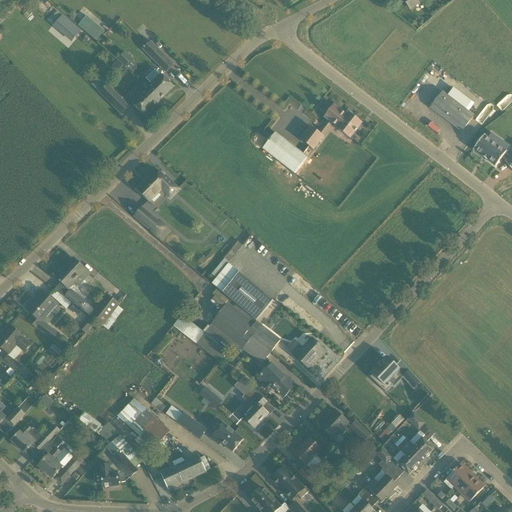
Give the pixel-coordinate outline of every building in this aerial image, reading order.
[(403,0),(410,10),(423,1),(422,0),(403,0)] [(96,41),(105,32),(88,15),(78,25),(96,41)] [(76,36),(81,30),(66,17),(61,23),(76,36)] [(173,65),(150,42),(142,50),(165,73),(173,65)] [(117,60),(125,68),(133,60),(125,52),(117,60)] [(120,65),(116,70),(119,73),(124,69),(120,65)] [(141,83),(159,102),(174,88),(161,75),(151,85),(145,79),(141,83)] [(145,116),(159,102),(141,83),(126,98),(145,116)] [(99,92),(121,115),(129,107),(107,85),(99,92)] [(473,117),(441,93),(430,108),(461,132),(473,117)] [(324,119),(328,122),(332,124),(336,128),(335,129),(349,139),(362,124),(349,114),(347,116),(334,106),(324,119)] [(310,127),(301,140),(313,150),(323,137),(310,127)] [(308,158),(275,133),(262,150),(295,175),(308,158)] [(484,136),(474,150),(496,167),(503,158),(507,161),(505,162),(511,170),(511,156),(510,158),(505,154),(507,153),(506,152),(509,147),(502,142),(499,147),(484,136)] [(147,202),(159,189),(167,197),(176,188),(164,176),(162,178),(155,171),(147,180),(145,178),(134,190),(147,202)] [(152,215),(144,226),(151,231),(150,232),(157,237),(166,227),(159,221),(152,215)] [(63,270),(56,278),(58,280),(65,286),(68,290),(74,284),(78,287),(84,281),(90,275),(81,266),(74,259),(63,270)] [(212,284),(256,321),(273,300),(239,272),(223,293),(212,284)] [(83,311),(88,316),(95,321),(108,331),(124,310),(119,306),(120,305),(107,294),(96,309),(71,290),(65,297),(83,311)] [(36,298),(26,309),(29,312),(34,316),(29,322),(39,331),(55,342),(60,335),(45,324),(43,322),(43,321),(57,305),(50,298),(42,291),(36,298)] [(182,317),(174,327),(220,364),(235,344),(237,346),(247,333),(254,324),(228,304),(226,306),(211,325),(210,327),(208,326),(203,333),(182,317)] [(91,328),(95,321),(88,316),(78,328),(86,334),(91,328)] [(254,324),(247,333),(248,334),(271,352),(281,341),(258,323),(257,321),(256,322),(254,324)] [(0,334),(0,346),(4,351),(8,353),(9,354),(16,346),(22,351),(25,353),(32,345),(23,338),(17,332),(9,326),(4,332),(6,334),(3,337),(0,334)] [(247,333),(237,346),(262,366),(272,353),(271,352),(248,334),(247,333)] [(300,349),(301,347),(294,340),(286,349),(309,370),(318,361),(316,359),(324,350),(313,340),(302,351),(300,349)] [(24,379),(29,373),(23,369),(24,369),(8,356),(3,363),(24,379)] [(373,375),(370,378),(386,392),(393,385),(389,381),(400,370),(387,358),(372,374),(373,375)] [(271,364),(256,379),(264,386),(264,389),(267,392),(271,392),(273,389),(283,398),(290,390),(287,388),(292,383),(271,364)] [(410,371),(403,377),(414,389),(417,385),(420,383),(410,371)] [(5,374),(0,379),(5,385),(10,380),(5,374)] [(205,386),(199,394),(210,403),(216,395),(205,386)] [(253,401),(244,410),(247,414),(243,418),(254,429),(268,414),(262,409),(267,403),(251,389),(246,394),(253,401)] [(41,402),(50,408),(54,402),(45,396),(41,402)] [(215,406),(221,399),(217,396),(211,402),(215,406)] [(125,409),(118,416),(124,422),(130,428),(139,436),(138,437),(159,455),(166,446),(161,442),(170,432),(147,411),(146,411),(134,399),(125,409)] [(14,426),(25,415),(30,409),(24,403),(7,420),(14,426)] [(349,424),(335,411),(329,416),(331,418),(322,428),(334,440),(339,434),(341,437),(347,431),(344,428),(349,424)] [(85,412),(79,419),(87,425),(92,418),(85,412)] [(184,413),(177,423),(191,433),(198,424),(184,413)] [(406,440),(402,444),(421,462),(434,449),(427,443),(435,434),(414,413),(408,420),(420,432),(409,443),(406,440)] [(87,425),(95,431),(96,430),(99,432),(111,445),(110,446),(118,455),(113,459),(123,470),(130,478),(137,471),(138,471),(130,462),(137,456),(129,447),(129,446),(122,438),(120,437),(109,423),(103,428),(101,426),(102,425),(95,420),(92,418),(87,425)] [(365,442),(370,436),(356,422),(350,428),(365,442)] [(215,433),(211,438),(219,446),(221,443),(233,452),(243,440),(223,423),(222,424),(215,433)] [(19,433),(11,441),(24,453),(32,445),(36,441),(29,434),(32,432),(32,431),(27,426),(20,433),(19,433)] [(46,434),(34,447),(40,452),(42,450),(49,442),(60,431),(58,430),(54,426),(46,434)] [(393,435),(390,438),(394,441),(393,443),(395,445),(399,441),(393,435)] [(45,459),(39,467),(52,479),(62,468),(70,476),(74,471),(75,470),(76,471),(82,476),(88,469),(82,464),(84,462),(76,454),(73,457),(64,450),(62,453),(57,449),(63,442),(57,437),(51,444),(49,442),(42,450),(45,453),(43,455),(47,458),(45,459)] [(306,466),(307,465),(313,471),(322,462),(316,456),(321,450),(309,438),(294,455),(306,466)] [(409,475),(421,462),(402,444),(398,448),(406,455),(397,464),(409,475)] [(375,454),(382,461),(386,464),(392,458),(381,447),(375,454)] [(205,472),(198,457),(187,462),(187,460),(181,463),(182,464),(161,474),(169,489),(205,472)] [(386,464),(382,461),(378,465),(383,469),(381,471),(384,474),(390,468),(386,464)] [(454,487),(468,473),(466,471),(466,470),(461,464),(446,479),(454,487)] [(103,488),(119,486),(117,472),(111,473),(110,465),(100,466),(103,488)] [(275,476),(271,480),(291,501),(297,495),(301,499),(309,491),(305,487),(303,489),(284,468),(280,471),(279,470),(274,475),(275,476)] [(304,468),(299,474),(313,488),(315,485),(317,487),(321,482),(319,481),(321,479),(312,471),(310,473),(304,468)] [(76,481),(80,476),(75,473),(71,477),(76,481)] [(454,487),(451,490),(458,497),(461,494),(462,495),(476,479),(471,474),(470,475),(468,473),(454,487)] [(378,484),(392,497),(395,493),(393,491),(398,487),(386,476),(378,484)] [(482,485),(476,479),(462,495),(470,502),(484,488),(481,486),(482,485)] [(378,484),(374,480),(366,488),(366,487),(362,491),(375,504),(379,500),(382,503),(387,498),(388,500),(392,497),(378,484)] [(254,497),(250,500),(257,507),(261,511),(275,511),(280,508),(275,502),(275,501),(270,496),(263,489),(259,492),(258,491),(253,496),(254,497)] [(427,490),(423,495),(439,511),(443,506),(427,490)] [(355,508),(358,511),(373,511),(374,511),(371,508),(375,504),(362,491),(358,496),(362,500),(355,508)] [(291,511),(305,511),(296,502),(288,509),(291,511)]
